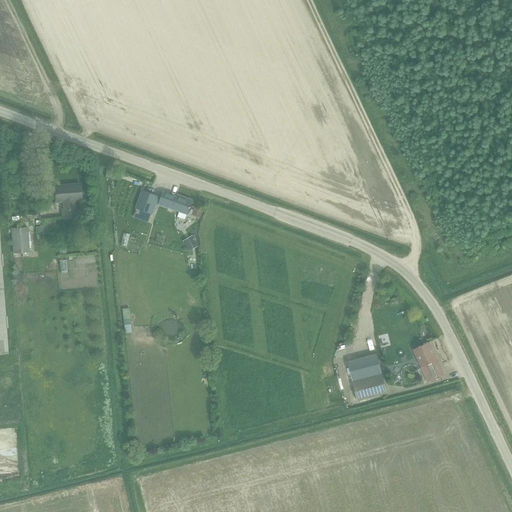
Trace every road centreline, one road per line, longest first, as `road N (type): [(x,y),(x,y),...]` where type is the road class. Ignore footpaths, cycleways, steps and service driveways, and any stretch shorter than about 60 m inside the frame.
road 1 (tertiary): [(511,464),(444,324),(399,267),(342,237),(0,111)]
road 2 (track): [(308,0),(415,226),(405,273)]
